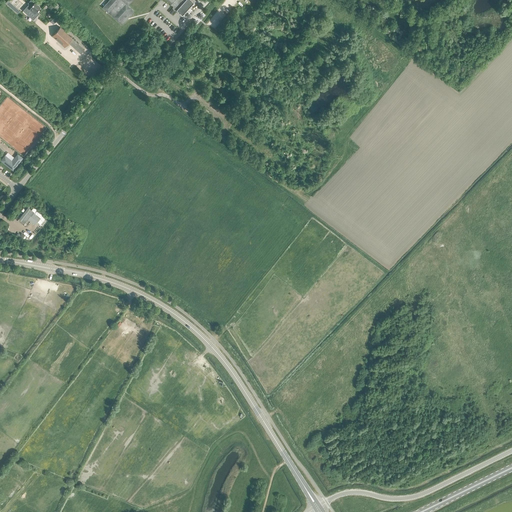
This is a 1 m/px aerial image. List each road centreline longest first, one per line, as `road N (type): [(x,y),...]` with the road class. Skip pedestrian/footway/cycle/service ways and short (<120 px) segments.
road 1 (tertiary): [(316,507),(231,371),(186,323),(110,281),(0,259)]
road 2 (unclassified): [(316,507),(351,492),(416,496),(511,451)]
road 3 (unknown): [(0,204),(57,132),(0,87)]
road 4 (residential): [(17,189),(115,69)]
road 5 (track): [(115,69),(216,133),(225,130)]
